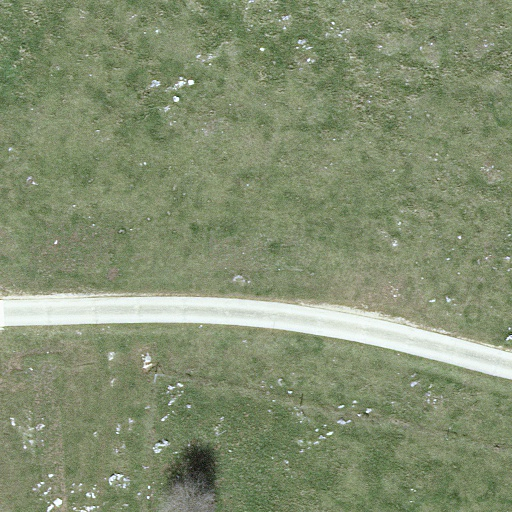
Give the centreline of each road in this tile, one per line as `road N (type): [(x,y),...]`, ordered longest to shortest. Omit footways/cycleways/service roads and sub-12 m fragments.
road 1 (track): [(0,328),(282,330),(511,381)]
road 2 (track): [(40,511),(29,327)]
